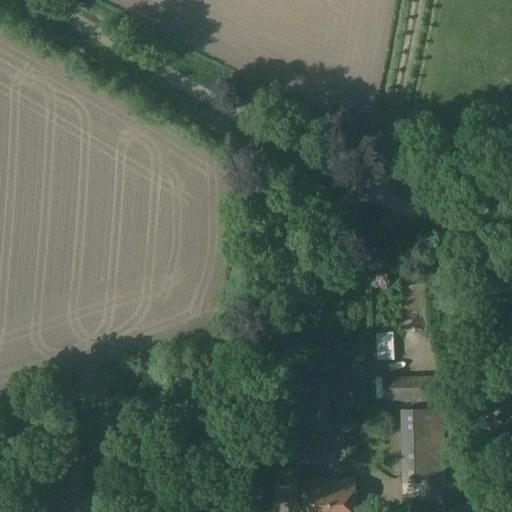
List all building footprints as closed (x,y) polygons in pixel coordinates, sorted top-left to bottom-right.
[(401,356),(401,333),(388,333),(388,356),(401,356)] [(511,368),(467,371),(469,436),(511,433),(511,368)] [(384,399),(438,397),(437,376),(383,378),(384,399)] [(332,425),(333,377),(307,377),(306,425),(332,425)] [(401,482),(443,482),(442,408),(401,408),(401,482)] [(303,511),(355,511),(355,481),(304,482),(303,511)]
